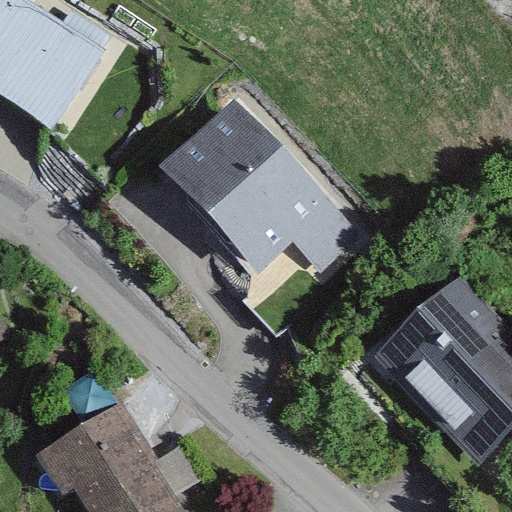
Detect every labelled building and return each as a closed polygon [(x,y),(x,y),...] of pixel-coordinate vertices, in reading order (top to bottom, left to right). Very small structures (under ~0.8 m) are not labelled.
[(107,50),(27,0),(0,0),(0,99),(54,134),(107,50)] [(372,247),(218,94),(124,188),(229,292),(264,256),(326,292),(372,247)] [(511,325),(461,274),(370,363),(473,468),(511,430),(511,325)] [(0,340),(10,334),(0,318),(0,340)] [(85,511),(173,511),(186,504),(123,406),(35,463),(59,501),(73,492),(85,511)]
